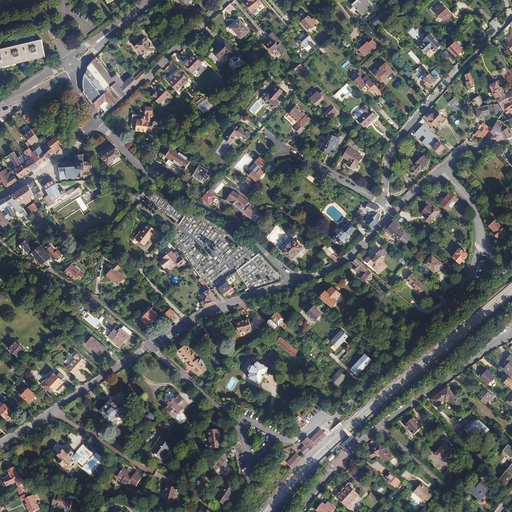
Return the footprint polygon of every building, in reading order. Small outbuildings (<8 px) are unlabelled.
[(246,4),(253,12),(262,3),(259,0),(250,0),(249,1),(246,4)] [(372,5),(367,0),(358,0),(353,5),(354,6),(349,10),(354,15),(358,11),(361,14),(365,11),(372,5)] [(451,15),(441,3),(435,9),(433,6),(429,9),(434,15),(436,14),(440,19),(442,17),(444,20),(451,15)] [(230,4),(225,9),(229,14),(234,8),(230,4)] [(371,21),(376,26),(382,21),(378,15),(371,21)] [(317,21),(314,18),(312,20),(308,16),(305,19),(301,22),(308,30),(316,23),(317,24),(319,23),(317,21)] [(249,31),(240,20),(236,24),(232,27),(238,34),(241,38),(249,31)] [(413,29),(409,32),(415,40),(419,37),(413,29)] [(270,34),(267,37),(268,38),(263,42),(273,54),(277,50),(281,55),(286,51),(280,43),(282,41),(280,38),(279,40),(272,32),(270,34)] [(204,33),(198,38),(202,42),(207,37),(204,33)] [(305,47),(311,54),(320,47),(317,44),(315,46),(311,42),(313,40),(311,38),(312,38),(308,33),(300,41),(306,47),(305,47)] [(425,54),(431,48),(433,51),(434,51),(435,51),(437,49),(437,48),(440,45),(430,33),(423,40),(425,42),(419,47),(425,54)] [(143,42),(141,41),(140,42),(139,43),(140,45),(137,47),(146,58),(155,50),(154,49),(154,48),(151,44),(150,44),(146,39),(143,42)] [(343,42),(348,47),(351,44),(347,39),(343,42)] [(369,43),(365,46),(363,45),(361,47),(359,49),(365,56),(370,52),(371,53),(378,46),(373,39),(369,43)] [(0,49),(0,66),(45,55),(42,40),(36,41),(20,45),(0,49)] [(220,46),(213,53),(219,59),(226,52),(231,57),(235,52),(225,41),(220,46)] [(449,48),(448,48),(456,57),(460,53),(463,50),(455,41),(455,42),(449,48)] [(440,45),(437,48),(438,49),(440,48),(444,52),(443,53),(448,58),(450,56),(440,45)] [(416,64),(420,62),(412,50),(409,52),(416,64)] [(45,55),(0,66),(0,67),(46,57),(45,55)] [(184,65),(193,73),(203,63),(195,55),(191,59),(189,62),(189,61),(188,61),(186,63),(184,65)] [(233,72),(246,66),(242,56),(229,61),(233,72)] [(111,69),(108,72),(99,60),(96,57),(92,62),(88,68),(85,74),(83,81),(83,85),(84,90),(86,95),(89,100),(92,104),(92,105),(96,110),(105,102),(106,100),(108,103),(109,104),(112,107),(126,94),(120,87),(111,76),(114,73),(111,69)] [(102,58),(99,60),(108,72),(111,69),(102,58)] [(393,71),(386,63),(374,74),(381,82),(387,77),(393,71)] [(300,64),(294,69),(298,73),(302,69),(306,74),(308,73),(303,68),(304,68),(300,64)] [(510,74),(505,67),(500,71),(505,78),(510,74)] [(431,72),(436,78),(439,75),(435,69),(431,72)] [(171,80),(169,82),(177,91),(184,85),(186,85),(188,83),(188,80),(189,79),(181,72),(179,70),(175,74),(176,75),(177,76),(173,79),(172,79),(171,80)] [(142,71),(134,79),(138,83),(146,75),(142,71)] [(365,83),(368,87),(369,86),(372,89),(379,97),(381,95),(382,94),(367,76),(365,78),(359,71),(351,78),(360,88),(365,83)] [(468,88),(476,85),(471,72),(467,74),(464,75),(467,82),(466,82),(468,88)] [(420,78),(427,86),(431,82),(433,81),(435,79),(430,74),(427,76),(425,74),(420,78)] [(134,79),(132,76),(126,81),(120,87),(126,94),(138,83),(134,79)] [(492,93),(497,100),(505,94),(505,93),(502,89),(500,87),(496,82),(488,87),(490,89),(491,88),(493,92),(492,93)] [(153,96),(153,97),(161,105),(171,94),(163,86),(161,88),(159,90),(159,91),(157,93),(156,92),(153,96)] [(277,86),(270,95),(268,94),(263,99),(270,106),(274,109),(279,103),(275,100),(283,91),(277,86)] [(511,90),(511,91),(508,92),(507,90),(505,91),(506,92),(505,93),(505,94),(497,100),(499,103),(503,110),(503,111),(504,110),(510,106),(506,99),(507,98),(511,96),(511,90)] [(340,110),(322,91),(320,94),(317,91),(310,98),(317,106),(322,101),(328,108),(330,109),(325,113),(325,114),(329,119),(331,116),(333,119),(335,117),(337,116),(335,114),(338,112),(340,110)] [(477,109),(478,117),(480,117),(503,110),(499,103),(488,105),(484,106),(480,95),(472,100),(477,109)] [(207,98),(198,105),(204,113),(213,107),(207,98)] [(449,102),(456,112),(463,108),(455,98),(449,102)] [(103,109),(106,113),(112,107),(109,104),(103,109)] [(371,121),(377,116),(369,108),(369,109),(365,105),(361,109),(365,113),(357,120),(364,128),(371,121)] [(311,119),(296,106),(289,114),(299,123),(294,129),(297,131),(300,134),(305,128),(304,127),(311,119)] [(143,131),(147,131),(148,121),(151,122),(153,108),(147,107),(145,117),(142,116),(133,114),(131,127),(138,128),(137,130),(143,131)] [(427,119),(436,127),(439,123),(444,119),(435,111),(431,115),(428,119),(427,119)] [(502,132),(505,139),(508,138),(511,137),(511,136),(511,133),(511,132),(509,133),(507,129),(506,129),(501,124),(503,122),(497,119),(496,123),(493,127),(498,133),(502,132)] [(152,132),(159,133),(159,132),(163,133),(164,131),(165,123),(156,122),(156,121),(154,121),(154,122),(151,122),(148,121),(147,131),(152,132)] [(414,134),(427,146),(429,144),(433,147),(432,147),(439,154),(442,151),(444,148),(437,142),(437,143),(433,140),(436,136),(427,127),(429,125),(426,122),(414,134)] [(480,138),(483,140),(485,136),(485,137),(491,128),(482,123),(481,125),(484,128),(482,132),(479,130),(475,135),(480,138)] [(234,124),(226,134),(227,135),(225,139),(231,143),(234,138),(236,139),(238,137),(241,139),(240,140),(244,143),(248,138),(250,135),(247,133),(247,132),(240,127),(239,128),(234,124)] [(502,132),(498,133),(493,127),(492,129),(491,128),(489,131),(492,135),(490,136),(491,141),(496,140),(505,139),(502,132)] [(36,142),(39,139),(31,130),(27,133),(30,137),(27,139),(32,145),(36,142)] [(340,137),(329,134),(327,138),(322,136),(321,140),(325,142),(324,144),(323,144),(320,150),(323,151),(327,153),(328,149),(331,150),(335,151),(340,137)] [(55,152),(65,144),(57,136),(48,142),(45,137),(41,141),(46,147),(52,155),(55,152)] [(46,160),(48,159),(43,152),(42,150),(40,147),(36,150),(44,162),(46,160)] [(191,160),(172,147),(166,157),(178,165),(185,169),(191,160)] [(116,148),(102,156),(108,164),(121,155),(118,150),(116,148)] [(362,156),(348,148),(343,157),(351,161),(349,165),(351,166),(355,168),(362,156)] [(41,164),(44,162),(36,150),(32,153),(31,152),(30,153),(27,149),(23,152),(26,156),(28,154),(32,159),(33,157),(39,166),(41,164)] [(24,176),(27,173),(22,165),(23,165),(17,156),(14,152),(9,155),(18,168),(14,170),(20,178),(24,176)] [(29,172),(32,171),(26,162),(24,159),(20,154),(17,156),(23,165),(22,165),(27,173),(29,172)] [(35,168),(39,166),(33,157),(32,159),(28,154),(26,156),(24,157),(27,161),(26,162),(32,171),(35,168)] [(59,162),(60,179),(79,177),(79,179),(84,179),(84,177),(87,176),(87,173),(86,173),(86,172),(89,172),(90,175),(91,175),(95,174),(92,169),(91,161),(88,162),(88,159),(83,160),(83,155),(75,156),(76,161),(59,162)] [(422,157),(410,170),(416,176),(428,163),(427,162),(429,159),(425,155),(423,157),(422,157)] [(260,177),(266,171),(264,170),(269,165),(260,157),(255,162),(249,169),(251,171),(249,172),(251,174),(249,175),(256,181),(260,177)] [(164,164),(156,161),(152,170),(159,174),(164,164)] [(17,180),(11,171),(8,173),(6,169),(3,171),(1,167),(0,167),(0,178),(7,187),(10,185),(17,180)] [(210,172),(202,167),(197,175),(199,177),(199,178),(204,181),(205,179),(208,181),(210,177),(208,175),(210,172)] [(43,186),(49,195),(54,201),(62,195),(63,197),(67,194),(64,189),(60,192),(58,189),(59,188),(54,179),(48,183),(43,186)] [(33,181),(28,184),(28,185),(37,199),(44,195),(41,190),(39,187),(38,187),(35,181),(33,181)] [(20,190),(12,195),(20,204),(24,201),(26,204),(31,201),(29,198),(31,197),(32,200),(34,199),(36,202),(40,208),(42,206),(37,199),(28,185),(20,190)] [(102,187),(96,192),(94,193),(95,195),(97,197),(105,191),(102,187)] [(86,201),(92,196),(88,190),(82,195),(86,201)] [(216,197),(209,190),(202,198),(205,201),(210,205),(216,197)] [(243,212),(248,217),(250,214),(251,215),(254,212),(253,212),(254,211),(251,208),(253,206),(243,197),(241,200),(237,196),(239,194),(234,191),(233,191),(232,190),(230,194),(229,193),(228,194),(226,197),(227,198),(226,200),(233,204),(233,203),(236,206),(236,205),(240,209),(244,212),(243,212)] [(444,199),(440,204),(448,211),(458,199),(454,195),(450,192),(444,199)] [(7,197),(13,206),(15,205),(18,211),(15,213),(16,213),(18,216),(20,219),(21,221),(29,215),(25,210),(23,207),(20,204),(12,195),(12,194),(9,196),(7,197)] [(46,197),(44,198),(49,206),(55,203),(54,201),(49,195),(46,197)] [(7,197),(5,198),(11,207),(13,206),(7,197)] [(1,200),(0,200),(0,208),(1,210),(3,209),(5,212),(4,213),(7,219),(13,215),(15,218),(18,216),(16,213),(15,213),(11,207),(5,198),(1,200)] [(430,223),(440,211),(430,201),(427,205),(430,208),(427,210),(425,213),(425,212),(422,215),(427,219),(426,219),(426,221),(429,223),(430,223)] [(380,207),(368,202),(365,209),(370,211),(372,210),(374,212),(367,218),(368,220),(366,222),(372,228),(377,223),(380,215),(380,214),(380,212),(380,207)] [(34,203),(25,210),(29,215),(33,213),(38,209),(34,203)] [(3,227),(9,223),(1,210),(0,208),(0,227),(3,226),(3,227)] [(237,217),(244,223),(248,219),(241,213),(237,217)] [(401,226),(393,219),(388,224),(383,229),(385,231),(383,233),(389,238),(392,234),(399,240),(401,237),(407,241),(411,237),(405,232),(406,232),(400,227),(401,226)] [(505,231),(495,220),(491,224),(489,226),(494,232),(493,233),(497,237),(505,231)] [(356,228),(349,223),(342,231),(339,228),(338,228),(337,228),(334,231),(335,232),(334,233),(336,235),(332,239),(336,243),(338,241),(341,244),(343,242),(344,243),(346,242),(348,238),(349,237),(348,237),(351,233),(356,228)] [(163,235),(148,224),(142,232),(140,231),(137,234),(141,237),(138,241),(144,246),(147,242),(151,237),(157,242),(163,235)] [(41,245),(38,248),(29,238),(21,244),(30,255),(29,255),(30,256),(29,257),(30,258),(32,261),(35,258),(41,264),(41,263),(45,260),(46,261),(51,257),(42,246),(41,245)] [(286,248),(282,252),(286,255),(290,258),(293,255),(294,253),(296,254),(301,247),(293,240),(291,242),(289,240),(288,242),(287,241),(286,241),(286,242),(285,242),(285,243),(285,244),(284,246),(286,248)] [(55,249),(52,246),(50,244),(46,247),(48,249),(53,256),(58,252),(55,249)] [(460,248),(452,257),(460,264),(463,260),(467,255),(467,254),(464,250),(463,251),(460,248)] [(383,258),(386,256),(380,250),(376,254),(377,255),(375,257),(373,260),(369,256),(364,261),(370,265),(373,268),(378,272),(385,266),(383,264),(384,262),(383,261),(384,260),(383,258)] [(174,254),(172,251),(163,258),(164,259),(159,262),(165,270),(170,266),(172,268),(174,267),(177,264),(180,267),(182,265),(183,265),(183,264),(186,262),(177,251),(174,254)] [(442,264),(432,255),(424,264),(434,273),(438,269),(442,264)] [(369,268),(355,257),(353,259),(351,261),(356,266),(354,268),(362,276),(360,279),(364,282),(371,274),(367,270),(369,268)] [(118,286),(126,277),(118,270),(121,267),(115,262),(110,268),(111,269),(108,272),(106,275),(111,280),(118,286)] [(388,266),(384,262),(383,264),(385,266),(378,272),(380,274),(383,270),(388,266)] [(82,277),(68,267),(65,272),(69,275),(76,280),(78,278),(80,279),(82,277)] [(427,288),(412,274),(406,281),(422,294),(427,288)] [(208,287),(201,278),(199,280),(207,291),(210,289),(208,287)] [(234,289),(227,282),(225,283),(224,281),(217,286),(221,291),(225,296),(234,289)] [(320,296),(332,307),(337,301),(335,299),(340,294),(332,287),(330,290),(327,293),(325,291),(320,296)] [(211,291),(210,289),(207,291),(204,293),(207,296),(204,304),(203,305),(204,308),(218,302),(219,301),(211,291)] [(150,306),(143,313),(145,315),(152,309),(150,306)] [(314,321),(322,312),(315,306),(310,310),(307,314),(314,321)] [(153,320),(158,315),(152,309),(145,315),(143,313),(139,317),(142,319),(141,319),(148,325),(153,320)] [(170,309),(166,313),(170,318),(175,313),(170,309)] [(273,316),(271,319),(269,319),(268,321),(268,323),(269,324),(273,328),(272,329),(274,331),(275,329),(277,329),(279,327),(279,325),(276,323),(282,316),(277,312),(273,316)] [(90,318),(91,317),(88,313),(84,316),(94,327),(99,323),(96,320),(94,322),(90,318)] [(285,318),(282,316),(276,323),(279,325),(279,324),(281,324),(284,321),(283,320),(285,318)] [(238,320),(234,322),(237,331),(243,329),(244,330),(251,328),(247,317),(238,320)] [(251,318),(252,327),(261,325),(260,317),(251,318)] [(222,338),(215,325),(210,328),(212,330),(218,340),(218,341),(222,338)] [(130,336),(121,328),(117,332),(118,333),(112,340),(120,347),(123,343),(126,339),(127,340),(130,336)] [(349,336),(342,330),(331,342),(338,348),(349,336)] [(211,349),(212,350),(213,349),(217,354),(221,351),(217,345),(219,344),(217,341),(215,343),(211,338),(213,336),(210,331),(206,335),(202,337),(209,346),(211,349)] [(103,345),(93,337),(87,344),(93,350),(94,349),(100,354),(101,353),(103,350),(101,349),(103,345)] [(297,351),(280,338),(276,342),(293,356),(296,353),(297,351)] [(25,349),(16,341),(9,349),(18,357),(22,352),(25,349)] [(181,348),(178,350),(188,362),(188,361),(191,365),(192,364),(197,371),(204,366),(206,364),(201,358),(199,360),(198,359),(197,360),(194,357),(195,356),(185,345),(181,348)] [(86,361),(77,353),(73,357),(75,358),(67,367),(66,367),(64,370),(73,377),(75,375),(75,374),(78,370),(86,361)] [(373,359),(365,353),(350,369),(358,376),(373,359)] [(24,360),(19,366),(24,370),(29,365),(24,360)] [(254,380),(260,384),(269,368),(257,361),(255,366),(253,364),(252,366),(250,370),(249,372),(251,373),(248,377),(254,380)] [(207,370),(204,366),(197,371),(192,364),(191,365),(189,366),(198,377),(207,370)] [(488,385),(495,376),(488,369),(485,373),(483,374),(482,373),(481,373),(480,374),(479,376),(481,377),(480,378),(488,385)] [(342,382),(346,377),(339,370),(331,379),(338,386),(342,382)] [(57,375),(55,373),(49,379),(47,377),(41,383),(45,388),(46,387),(51,391),(53,388),(55,390),(59,387),(63,382),(62,380),(65,377),(59,372),(57,375)] [(301,386),(307,381),(303,378),(298,383),(301,386)] [(35,394),(28,388),(27,389),(24,386),(19,391),(23,394),(21,396),(29,403),(32,401),(33,398),(32,397),(35,394)] [(438,394),(431,399),(436,406),(444,400),(448,397),(449,400),(455,407),(460,404),(454,396),(454,395),(448,387),(438,394)] [(476,396),(486,404),(493,395),(484,387),(480,391),(476,396)] [(174,418),(188,405),(179,395),(179,396),(172,389),(171,388),(170,388),(169,389),(166,391),(162,396),(161,397),(161,398),(161,399),(162,400),(168,406),(165,409),(174,418)] [(12,410),(5,403),(4,405),(1,402),(0,402),(0,412),(6,418),(7,417),(7,418),(8,418),(10,416),(10,415),(10,414),(9,413),(12,410)] [(106,407),(101,412),(104,415),(109,419),(107,421),(112,427),(118,421),(117,419),(119,417),(120,418),(126,412),(121,407),(119,409),(111,402),(106,407)] [(157,418),(150,412),(147,416),(154,422),(157,418)] [(182,413),(175,419),(180,425),(187,419),(182,413)] [(422,427),(413,418),(414,416),(411,413),(407,418),(402,422),(408,429),(409,428),(412,431),(411,431),(414,435),(422,427)] [(478,440),(489,428),(476,417),(466,428),(478,440)] [(165,426),(159,432),(163,435),(169,430),(165,426)] [(324,437),(327,434),(324,431),(321,428),(317,432),(310,438),(308,436),(302,441),(305,444),(300,449),(305,455),(319,442),(321,440),(324,437)] [(221,448),(219,430),(207,431),(209,440),(210,449),(221,448)] [(164,462),(175,452),(164,441),(158,446),(153,451),(157,455),(156,455),(156,458),(158,460),(160,459),(161,459),(164,462)] [(441,448),(436,454),(442,460),(443,459),(446,456),(447,457),(448,456),(452,460),(456,454),(452,450),(453,450),(445,443),(441,448)] [(60,453),(57,456),(60,459),(57,462),(64,468),(63,469),(68,473),(72,468),(70,466),(76,460),(78,462),(82,457),(83,458),(90,451),(83,445),(75,454),(68,448),(66,452),(63,449),(60,453)] [(374,451),(376,456),(379,454),(389,464),(394,459),(380,446),(376,448),(373,449),(374,451)] [(285,460),(289,456),(284,452),(280,456),(285,460)] [(296,452),(287,462),(293,468),(303,458),(296,452)] [(466,463),(470,457),(465,453),(460,458),(466,463)] [(221,456),(214,464),(213,463),(208,469),(210,471),(217,478),(217,477),(216,476),(217,476),(218,477),(222,472),(221,471),(222,470),(223,471),(228,466),(226,464),(227,462),(227,461),(227,459),(223,458),(221,456)] [(17,488),(21,496),(26,494),(23,490),(21,485),(23,484),(19,476),(18,477),(14,467),(8,470),(9,473),(10,475),(8,476),(3,479),(4,482),(6,487),(16,482),(19,487),(17,488)] [(135,489),(143,476),(136,471),(135,474),(134,475),(130,473),(131,472),(127,469),(127,471),(123,468),(117,477),(122,480),(121,482),(127,486),(128,484),(135,489)] [(349,469),(346,473),(356,479),(359,475),(349,469)] [(511,476),(505,470),(496,480),(503,486),(511,476)] [(400,482),(390,472),(387,475),(386,477),(389,480),(388,482),(395,488),(400,482)] [(417,486),(419,483),(412,478),(410,482),(417,486)] [(485,495),(490,489),(481,482),(479,484),(476,482),(472,487),(473,488),(470,492),(477,498),(478,497),(482,500),(484,497),(485,496),(485,495)] [(338,500),(348,508),(360,496),(352,488),(353,487),(352,485),(351,484),(350,484),(349,484),(348,484),(342,490),(339,494),(342,496),(338,500)] [(414,492),(426,503),(433,495),(421,484),(414,492)] [(173,505),(178,488),(166,485),(165,492),(164,494),(163,494),(161,502),(173,505)] [(229,498),(234,491),(225,485),(216,500),(225,506),(229,498)] [(29,511),(34,511),(40,509),(36,500),(38,499),(36,494),(30,496),(26,488),(26,489),(23,490),(26,494),(21,496),(20,497),(22,501),(25,499),(28,504),(26,504),(28,508),(29,511)] [(69,509),(70,510),(73,499),(69,498),(58,495),(58,497),(54,496),(52,504),(57,506),(65,508),(69,509)] [(318,511),(330,511),(335,506),(329,501),(325,505),(322,503),(319,507),(316,511),(318,511)] [(412,502),(409,505),(415,510),(418,507),(412,502)]
